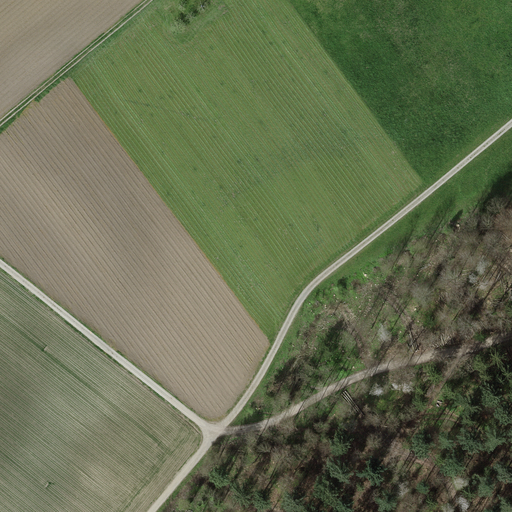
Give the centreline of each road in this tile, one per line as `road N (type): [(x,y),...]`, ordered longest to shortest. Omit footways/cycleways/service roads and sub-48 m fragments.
road 1 (track): [(219,432),(355,238),(511,114)]
road 2 (track): [(219,432),(277,416),(395,361),(511,334)]
road 3 (track): [(217,435),(0,268)]
road 4 (track): [(0,125),(150,0)]
